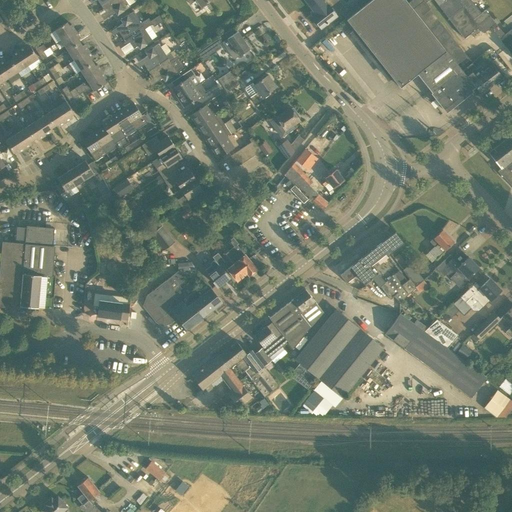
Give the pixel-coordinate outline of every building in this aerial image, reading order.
[(130,7),(129,5),(125,0),(109,0),(101,5),(104,10),(107,8),(111,15),(115,12),(117,15),(130,7)] [(305,0),(317,14),(313,18),(321,28),(337,16),(345,9),(338,0),(305,0)] [(370,0),(359,9),(346,19),(400,87),(417,74),(446,51),(438,40),(430,30),(420,17),(408,3),(405,0),(370,0)] [(359,9),(369,0),(357,0),(354,3),(359,9)] [(411,0),(408,3),(420,17),(430,9),(431,8),(423,0),(411,0)] [(472,36),(481,29),(458,0),(433,0),(464,38),(470,33),(472,36)] [(458,0),(481,29),(483,33),(490,27),(511,54),(511,28),(505,34),(500,28),(485,10),(481,13),(477,7),(473,3),(471,0),(458,0)] [(145,29),(149,27),(145,20),(141,23),(133,11),(120,20),(123,23),(119,26),(123,32),(120,34),(124,39),(143,26),(145,29)] [(150,21),(153,24),(154,27),(162,21),(158,15),(150,21)] [(69,25),(67,22),(59,27),(55,30),(61,40),(76,31),(71,24),(69,25)] [(440,22),(430,30),(438,40),(448,32),(440,22)] [(157,36),(150,26),(149,27),(145,29),(143,26),(124,39),(127,44),(130,42),(134,48),(138,46),(140,49),(153,41),(152,39),(157,36)] [(68,50),(80,42),(78,39),(80,37),(76,31),(61,40),(68,50)] [(240,55),(249,49),(237,32),(228,38),(222,42),(234,59),(240,55)] [(61,42),(51,44),(53,50),(63,47),(61,42)] [(82,46),(80,42),(68,50),(74,60),(89,51),(84,44),(82,46)] [(149,71),(168,58),(166,55),(161,47),(158,43),(145,52),(147,55),(144,58),(148,64),(145,66),(149,71)] [(471,61),(458,44),(448,52),(461,69),(471,61)] [(27,48),(25,46),(18,50),(28,65),(38,58),(30,46),(27,48)] [(209,55),(204,48),(197,52),(203,61),(210,56),(209,55)] [(18,72),(28,65),(18,50),(12,55),(13,57),(10,59),(18,72)] [(171,52),(170,52),(174,59),(178,56),(176,53),(173,50),(172,51),(171,52)] [(81,70),(93,62),(91,59),(93,58),(89,51),(74,60),(81,70)] [(417,74),(432,92),(461,69),(448,52),(446,51),(417,74)] [(170,52),(167,54),(166,55),(168,58),(170,61),(174,59),(170,52)] [(165,81),(178,73),(182,70),(174,59),(170,61),(168,58),(149,71),(152,76),(155,75),(159,81),(163,78),(165,81)] [(7,62),(5,59),(0,62),(0,66),(8,78),(18,72),(10,59),(7,62)] [(471,61),(461,69),(475,86),(481,94),(503,77),(502,76),(503,76),(503,75),(502,76),(492,64),(485,70),(480,65),(476,68),(471,61)] [(95,66),(93,62),(81,70),(87,80),(87,81),(102,71),(97,64),(95,66)] [(178,98),(200,83),(194,74),(191,69),(180,76),(183,81),(172,88),(178,98)] [(471,89),(475,86),(461,69),(432,92),(431,93),(446,112),(473,91),(471,89)] [(106,83),(104,79),(106,78),(102,71),(87,81),(87,80),(70,92),(65,94),(69,100),(73,97),(74,98),(91,87),(94,91),(106,83)] [(222,85),(235,77),(231,71),(218,79),(222,85)] [(275,86),(268,75),(254,84),(253,83),(246,87),(245,89),(250,96),(250,97),(254,103),(262,97),(263,98),(271,92),(269,91),(275,86)] [(227,92),(239,84),(235,77),(222,85),(227,92)] [(206,92),(200,83),(178,98),(184,107),(201,96),(204,101),(222,90),(218,84),(206,92)] [(65,94),(70,92),(66,86),(62,89),(65,94)] [(70,116),(74,113),(66,101),(56,108),(65,122),(72,118),(70,116)] [(136,130),(147,123),(134,102),(123,109),(136,130)] [(197,126),(217,113),(210,102),(190,116),(197,126)] [(59,127),(65,122),(56,108),(46,114),(54,126),(57,124),(59,127)] [(299,120),(291,108),(290,108),(278,116),(276,113),(269,118),(282,136),(294,128),(292,125),(299,120)] [(125,137),(136,130),(123,109),(112,116),(125,137)] [(203,137),(224,123),(217,113),(197,126),(203,137)] [(36,121),(45,135),(52,131),(50,129),(54,126),(46,114),(36,121)] [(115,143),(125,137),(112,116),(102,123),(115,143)] [(38,140),(45,135),(36,121),(26,128),(34,140),(37,137),(38,140)] [(117,147),(115,143),(102,123),(101,123),(103,126),(93,133),(106,154),(117,147)] [(211,147),(231,134),(224,123),(203,137),(211,147)] [(155,126),(146,131),(149,136),(158,131),(155,126)] [(34,140),(26,128),(16,134),(25,149),(32,144),(30,142),(34,140)] [(96,161),(102,157),(106,154),(93,133),(82,140),(96,161)] [(18,153),(25,149),(16,134),(5,141),(13,153),(17,150),(18,153)] [(218,158),(238,145),(231,134),(211,147),(218,158)] [(160,141),(156,136),(142,145),(148,155),(156,151),(160,157),(175,147),(168,136),(160,141)] [(511,137),(510,136),(489,153),(501,168),(498,171),(511,186),(511,172),(511,171),(511,170),(511,168),(511,137)] [(133,148),(143,141),(141,137),(130,144),(133,148)] [(253,156),(258,152),(262,150),(253,137),(250,139),(251,142),(246,145),(253,156)] [(294,151),(290,145),(286,140),(278,145),(288,159),(294,151)] [(265,142),(260,145),(264,154),(270,151),(265,142)] [(248,159),(253,156),(246,145),(241,149),(248,159)] [(163,178),(177,168),(174,163),(182,158),(175,147),(160,157),(164,163),(156,168),(163,178)] [(306,148),(297,159),(306,167),(315,156),(306,148)] [(243,163),(248,159),(241,149),(236,152),(243,163)] [(238,166),(243,163),(236,152),(231,156),(238,166)] [(88,164),(85,160),(76,166),(84,179),(90,176),(94,184),(103,178),(99,172),(93,161),(88,164)] [(313,182),(303,172),(294,163),(284,175),(311,198),(316,203),(324,209),(329,203),(329,202),(319,194),(309,186),(313,182)] [(86,182),(84,179),(76,166),(67,172),(75,185),(80,182),(82,184),(86,182)] [(196,179),(189,168),(181,174),(177,168),(163,178),(169,188),(177,183),(181,189),(196,179)] [(329,192),(344,180),(336,169),(325,177),(326,177),(320,181),(324,186),(325,186),(329,192)] [(66,202),(72,198),(69,193),(71,191),(70,189),(75,185),(67,172),(57,178),(62,185),(57,188),(66,202)] [(133,188),(127,178),(112,188),(118,198),(133,188)] [(177,200),(184,210),(189,207),(198,201),(195,195),(203,190),(196,179),(181,189),(185,195),(177,200)] [(293,184),(289,189),(303,202),(308,198),(293,184)] [(134,200),(125,205),(129,212),(138,208),(134,200)] [(184,210),(180,212),(185,219),(193,213),(189,207),(184,210)] [(53,309),(53,308),(56,276),(52,276),(55,246),(53,246),(55,228),(39,226),(27,225),(27,228),(17,227),(15,242),(2,241),(1,253),(0,267),(0,304),(20,306),(53,309)] [(162,226),(151,235),(164,251),(175,242),(162,226)] [(436,259),(447,249),(454,242),(442,229),(430,241),(435,246),(429,252),(428,254),(431,257),(430,258),(433,261),(435,258),(436,259)] [(352,281),(351,279),(357,274),(365,284),(373,277),(379,286),(380,285),(390,299),(394,296),(400,302),(415,287),(424,280),(411,264),(403,270),(409,279),(407,281),(401,272),(399,270),(388,256),(404,243),(395,232),(340,275),(347,284),(352,281)] [(234,246),(229,251),(226,254),(234,263),(227,269),(237,281),(247,273),(249,276),(251,274),(253,276),(256,273),(255,271),(256,269),(256,268),(261,264),(261,262),(254,254),(248,258),(237,244),(238,243),(233,237),(229,241),(234,246)] [(217,253),(212,257),(215,260),(219,265),(221,264),(224,261),(217,253)] [(459,287),(467,279),(479,267),(469,257),(460,265),(450,255),(436,268),(444,276),(451,270),(454,274),(450,278),(459,287)] [(219,265),(215,260),(210,263),(212,265),(205,270),(208,274),(207,274),(218,287),(229,278),(220,266),(219,265)] [(178,263),(179,270),(184,270),(189,269),(188,262),(178,263)] [(186,280),(182,274),(179,270),(172,276),(171,276),(179,286),(186,280)] [(179,286),(171,276),(166,280),(156,288),(147,294),(143,306),(156,322),(163,326),(170,323),(177,318),(186,330),(203,316),(187,297),(179,286)] [(453,304),(458,309),(465,302),(471,308),(478,301),(483,307),(500,290),(489,279),(481,287),(476,282),(453,304)] [(222,302),(211,288),(200,297),(204,303),(206,302),(209,307),(211,306),(213,309),(222,302)] [(310,328),(311,327),(324,313),(314,300),(305,289),(292,300),(304,314),(298,318),(310,328)] [(195,291),(188,296),(187,297),(203,316),(213,309),(211,306),(209,307),(206,302),(204,303),(200,297),(196,291),(195,291)] [(128,320),(129,304),(121,303),(99,300),(97,316),(128,320)] [(293,345),(310,328),(298,318),(304,314),(292,300),(269,318),(272,322),(271,323),(293,345)] [(511,338),(511,307),(502,316),(511,326),(506,332),(511,338)] [(342,398),(383,347),(336,309),(300,353),(295,360),(319,380),(342,398)] [(446,321),(454,313),(450,309),(442,317),(446,321)] [(479,339),(500,320),(494,313),(473,332),(479,339)] [(447,349),(424,332),(400,314),(385,334),(471,397),(486,377),(456,355),(447,349)] [(424,332),(447,349),(457,335),(437,319),(424,332)] [(293,345),(271,323),(267,326),(267,325),(259,331),(259,330),(256,333),(256,334),(254,335),(263,347),(254,354),(251,350),(251,351),(271,378),(272,376),(264,366),(272,360),(269,357),(288,342),(292,346),(293,345)] [(247,354),(237,341),(219,355),(229,368),(235,363),(240,370),(243,368),(250,378),(250,377),(265,397),(279,386),(272,376),(271,378),(251,351),(247,354)] [(466,359),(471,351),(462,345),(457,353),(466,359)] [(242,386),(229,368),(219,355),(192,376),(202,389),(205,388),(208,392),(223,380),(230,389),(227,391),(228,393),(231,391),(237,399),(233,402),(238,408),(252,398),(242,386)] [(310,387),(316,379),(298,365),(292,373),(310,387)] [(499,387),(509,394),(511,389),(511,372),(499,387)] [(160,481),(166,473),(153,462),(147,470),(160,481)] [(81,509),(85,511),(89,511),(95,506),(89,501),(100,492),(99,491),(88,477),(78,485),(83,492),(77,498),(82,505),(80,507),(82,508),(81,509)] [(179,493),(185,487),(181,483),(175,488),(179,493)] [(67,507),(58,496),(53,500),(51,497),(44,504),(46,506),(42,510),(43,511),(63,511),(62,511),(67,507)]
